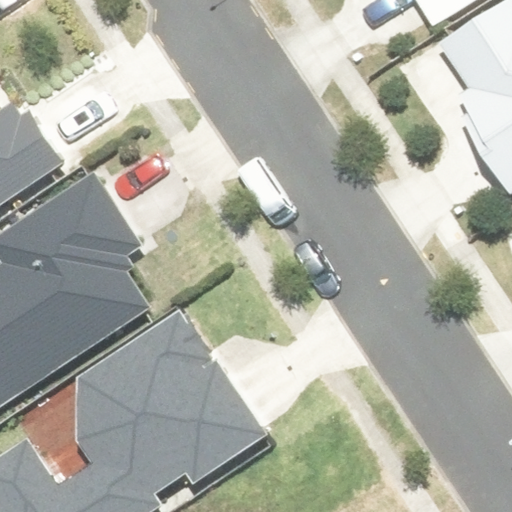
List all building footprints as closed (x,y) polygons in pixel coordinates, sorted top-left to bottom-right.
[(423,0),(444,31),(491,0),(423,0)] [(511,16),(450,57),(481,102),(464,115),(511,187),(511,16)] [(10,133),(0,118),(0,215),(73,167),(38,114),(10,133)] [(152,253),(104,182),(2,252),(16,273),(0,283),(0,428),(6,437),(67,395),(61,386),(173,310),(140,262),(152,253)] [(0,478),(0,495),(11,511),(177,511),(278,445),(191,315),(91,383),(88,444),(106,471),(72,494),(42,450),(0,478)]
